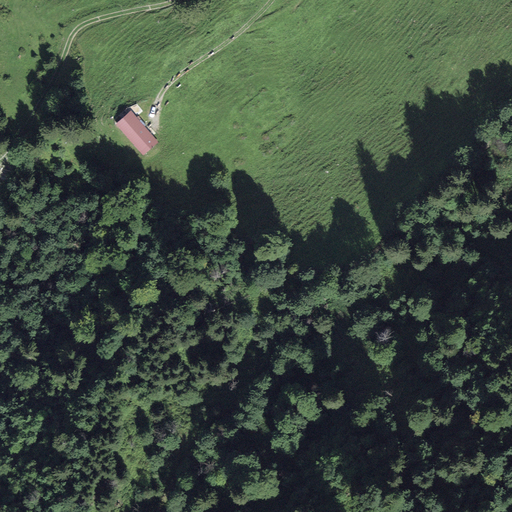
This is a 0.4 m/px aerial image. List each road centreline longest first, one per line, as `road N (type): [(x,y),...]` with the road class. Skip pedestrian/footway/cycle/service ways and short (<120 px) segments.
road 1 (track): [(511,126),(401,218),(300,318),(283,354),(154,511)]
road 2 (track): [(0,153),(44,96),(79,29),(189,0)]
road 3 (track): [(269,0),(181,73),(157,111)]
